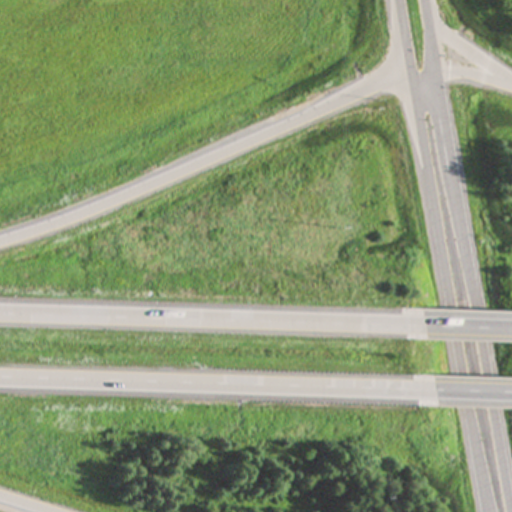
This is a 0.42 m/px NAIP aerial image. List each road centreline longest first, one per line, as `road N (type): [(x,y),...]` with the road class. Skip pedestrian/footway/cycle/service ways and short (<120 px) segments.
road 1 (tertiary): [(407,74),(489,511)]
road 2 (motorway): [(407,74),(0,234)]
road 3 (tertiary): [(511,497),(436,68)]
road 4 (motorway): [(0,375),(430,388)]
road 5 (motorway): [(420,325),(0,312)]
